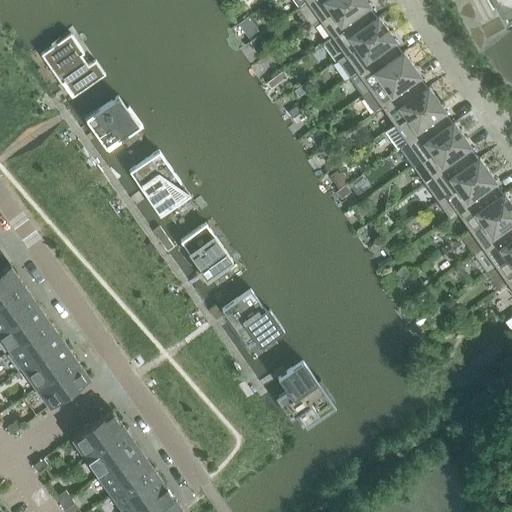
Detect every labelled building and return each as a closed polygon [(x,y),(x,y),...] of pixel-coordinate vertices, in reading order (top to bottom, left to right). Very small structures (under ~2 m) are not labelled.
[(308,0),(307,1),(299,7),(311,24),(320,18),(344,0),(308,0)] [(344,0),(320,18),(332,36),(371,8),(365,0),(344,0)] [(511,0),(450,0),(480,56),(482,54),(511,30),(511,0)] [(371,8),(332,36),(324,42),(337,59),(385,25),(379,16),(378,17),(371,8)] [(390,35),(392,34),(385,25),(337,59),(349,77),(396,43),(390,35)] [(74,34),(40,57),(61,87),(63,85),(73,100),(104,78),(74,34)] [(396,43),(349,77),(362,95),(410,60),(404,51),(403,53),(396,43)] [(410,60),(362,95),(375,112),(383,107),(421,79),(415,70),(417,69),(410,60)] [(309,79),(294,90),(299,96),(314,86),(309,79)] [(421,79),(383,107),(395,124),(435,95),(429,87),(428,88),(421,79)] [(435,95),(395,124),(387,130),(399,147),(446,114),(440,105),(442,104),(435,95)] [(138,128),(117,99),(98,113),(85,122),(105,151),(118,142),(138,128)] [(292,117),(293,117),(302,111),(298,105),(288,112),(292,117)] [(302,111),(293,117),(296,122),(305,115),(302,111)] [(446,114),(399,147),(412,165),(460,130),(454,122),(453,123),(446,114)] [(460,130),(412,165),(425,183),(472,149),(465,140),(467,139),(460,130)] [(472,149),(425,183),(437,200),(486,166),(480,157),(478,158),(472,149)] [(189,197),(158,153),(129,174),(159,217),(189,197)] [(486,166),(437,200),(449,218),(458,212),(497,184),(491,176),(492,175),(486,166)] [(340,169),(329,176),(339,190),(346,185),(349,182),(340,169)] [(497,184),(458,212),(470,230),(511,201),(505,192),(503,193),(497,184)] [(339,190),(336,191),(341,198),(351,192),(346,185),(339,190)] [(470,230),(462,235),(475,253),(511,226),(511,202),(511,201),(470,230)] [(232,264),(205,226),(180,244),(200,272),(198,273),(206,285),(222,274),(221,272),(232,264)] [(511,226),(475,253),(487,271),(511,253),(511,226)] [(159,230),(153,234),(167,254),(173,250),(159,230)] [(390,242),(383,247),(392,259),(399,254),(390,242)] [(511,253),(487,271),(500,289),(508,283),(511,280),(511,253)] [(0,300),(23,284),(10,265),(0,271),(0,300)] [(404,266),(395,273),(400,280),(409,273),(404,266)] [(0,328),(37,303),(23,284),(0,300),(0,328)] [(266,316),(250,292),(221,313),(224,317),(229,324),(246,348),(248,347),(257,340),(263,348),(284,333),(269,313),(266,316)] [(50,322),(50,321),(49,321),(37,303),(0,328),(0,334),(10,349),(9,349),(10,350),(10,349),(50,322)] [(222,318),(215,309),(209,313),(215,323),(222,318)] [(63,340),(50,321),(50,322),(10,349),(10,350),(23,368),(63,340)] [(76,359),(76,358),(63,340),(23,368),(36,387),(76,359)] [(50,406),(90,378),(76,359),(77,359),(76,358),(76,359),(36,387),(37,387),(50,406)] [(317,385),(302,364),(277,381),(286,394),(278,399),(294,421),(297,419),(310,410),(316,418),(332,406),(335,404),(320,383),(317,385)] [(244,380),(237,386),(246,399),(253,393),(244,380)] [(112,409),(72,437),(86,456),(125,429),(122,423),(116,415),(112,409)] [(16,420),(7,427),(11,434),(21,427),(16,420)] [(125,429),(86,456),(99,475),(138,447),(125,429)] [(138,447),(99,475),(112,493),(112,494),(152,466),(152,465),(151,465),(138,447)] [(43,458),(33,464),(38,471),(48,464),(43,458)] [(152,466),(112,494),(124,511),(123,511),(125,511),(165,484),(152,466)] [(165,484),(125,511),(165,511),(178,503),(174,497),(168,489),(165,484)] [(65,489),(56,496),(60,503),(70,496),(65,489)] [(70,496),(60,503),(65,509),(74,502),(70,496)] [(184,511),(178,503),(165,511),(184,511)]
